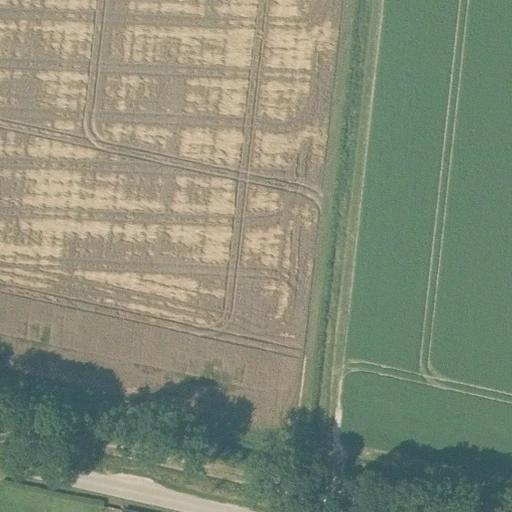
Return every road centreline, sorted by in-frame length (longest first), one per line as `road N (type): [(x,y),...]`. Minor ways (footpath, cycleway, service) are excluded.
road 1 (track): [(0,388),(511,497)]
road 2 (track): [(0,438),(68,441),(379,511)]
road 3 (unclassified): [(213,511),(0,464)]
